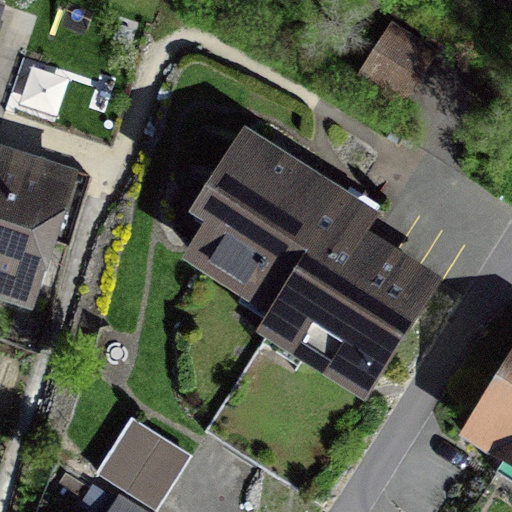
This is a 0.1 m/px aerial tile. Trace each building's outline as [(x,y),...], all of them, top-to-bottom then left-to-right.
[(394,14),(367,57),(415,86),(441,43),(394,14)] [(257,465),(297,490),(429,284),(353,236),(365,217),(247,142),(202,212),(218,222),(195,257),(247,290),(253,282),(286,303),(209,425),(261,458),(257,465)] [(0,224),(43,238),(61,183),(0,162),(0,224)] [(0,285),(25,293),(43,238),(0,224),(0,285)] [(511,366),(470,434),(509,457),(511,458),(511,366)] [(129,410),(100,470),(165,501),(194,441),(129,410)]
